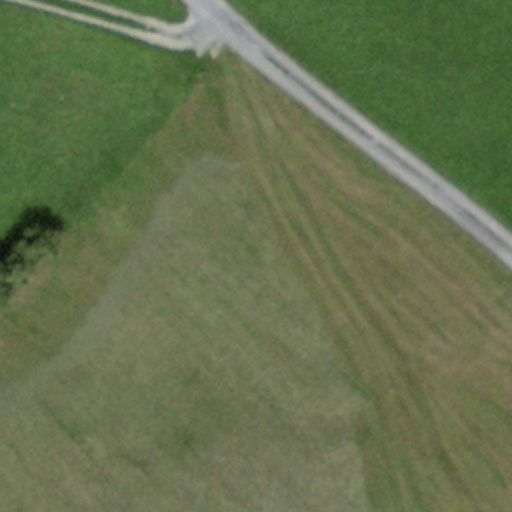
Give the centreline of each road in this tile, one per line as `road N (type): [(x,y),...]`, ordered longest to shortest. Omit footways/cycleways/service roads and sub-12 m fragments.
road 1 (track): [(511,246),(193,0)]
road 2 (track): [(209,15),(183,34),(49,0)]
